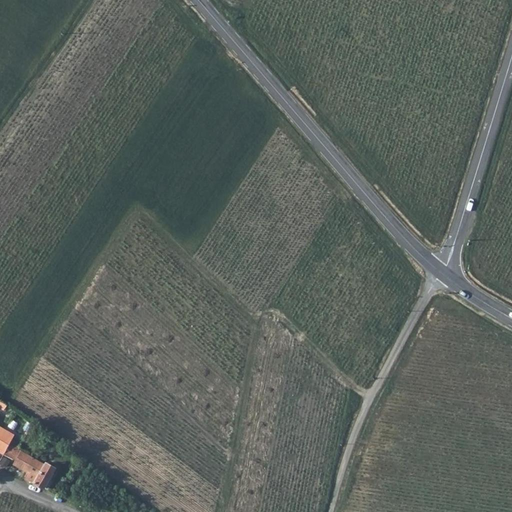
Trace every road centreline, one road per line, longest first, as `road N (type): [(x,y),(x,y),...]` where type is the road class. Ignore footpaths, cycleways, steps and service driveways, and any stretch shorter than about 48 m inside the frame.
road 1 (secondary): [(197,0),(443,274)]
road 2 (unclassified): [(443,274),(375,388),(331,511)]
road 3 (tertiary): [(511,55),(443,274)]
